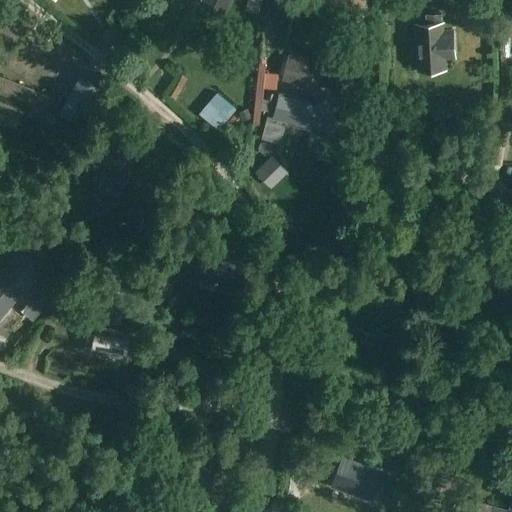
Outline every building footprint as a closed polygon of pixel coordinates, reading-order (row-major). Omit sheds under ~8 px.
[(223,11),(227,0),(201,0),(201,1),(223,11)] [(423,15),(423,25),(416,25),(419,71),(443,69),(442,60),(457,59),(455,30),(441,31),(440,14),(423,15)] [(310,85),(317,59),(288,52),(282,78),(310,85)] [(50,96),(37,91),(0,77),(0,103),(28,114),(31,105),(44,110),(50,96)] [(332,132),(339,109),(279,92),(272,116),(332,132)] [(133,116),(143,116),(143,105),(133,106),(133,116)] [(120,196),(135,149),(109,141),(94,187),(120,196)] [(289,167),(276,154),(258,171),(271,185),(289,167)] [(0,197),(0,221),(12,212),(0,197)] [(204,206),(201,220),(215,223),(218,209),(204,206)] [(224,288),(231,288),(246,276),(232,251),(208,245),(186,257),(196,282),(224,288)] [(67,249),(55,265),(67,273),(79,257),(67,249)] [(16,253),(10,261),(0,272),(0,311),(29,277),(23,272),(29,264),(28,263),(31,259),(20,250),(17,254),(16,253)] [(90,326),(88,339),(87,350),(131,356),(134,332),(90,326)] [(208,477),(203,480),(207,490),(224,481),(221,475),(233,469),(226,456),(203,468),(208,477)] [(379,471),(342,457),(333,481),(356,490),(355,494),(367,498),(373,481),(387,486),(395,465),(383,461),(379,471)] [(292,468),(288,494),(300,496),(304,470),(292,468)] [(511,511),(511,496),(509,510),(474,501),(471,511),(511,511)]
